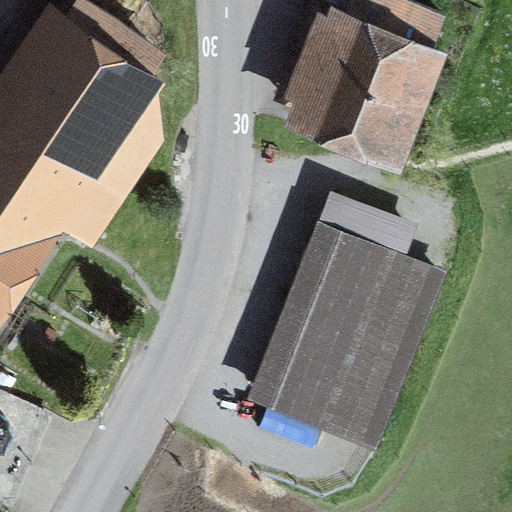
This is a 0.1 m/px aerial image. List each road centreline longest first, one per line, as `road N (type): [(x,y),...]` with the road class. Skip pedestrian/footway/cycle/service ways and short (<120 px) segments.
road 1 (unclassified): [(226,149),(215,217),(187,301),(134,426),(84,511)]
road 2 (unclassified): [(404,207),(226,149)]
road 3 (unclassified): [(218,0),(226,149)]
road 4 (track): [(511,147),(426,169),(404,207)]
